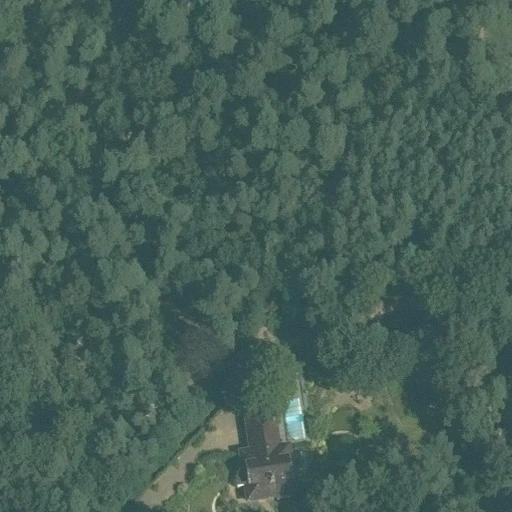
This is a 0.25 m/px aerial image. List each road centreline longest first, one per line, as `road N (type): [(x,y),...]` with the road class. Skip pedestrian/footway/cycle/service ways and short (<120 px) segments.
road 1 (track): [(511,265),(312,322),(184,370)]
road 2 (track): [(64,63),(184,370)]
road 3 (track): [(184,370),(92,425),(0,451)]
road 4 (track): [(218,0),(191,18),(64,63)]
